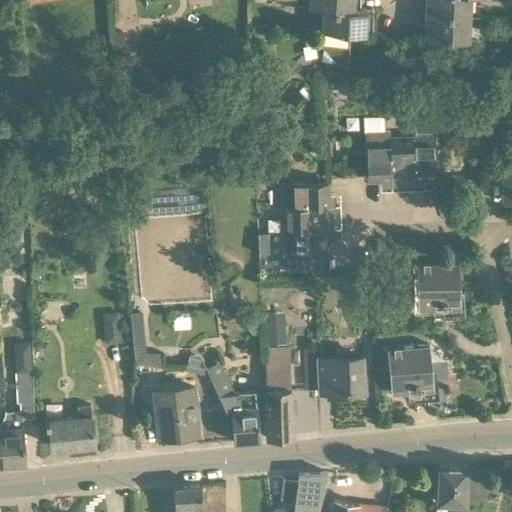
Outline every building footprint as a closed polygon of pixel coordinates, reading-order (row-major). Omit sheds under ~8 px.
[(306,0),(306,6),(320,7),(357,9),(357,0),(306,0)] [(423,0),(423,12),(468,14),(469,3),(468,0),(423,0)] [(372,10),(357,9),(320,7),(319,30),(322,30),(322,45),(336,62),(347,62),(348,32),(370,33),(372,10)] [(423,12),(422,36),(428,36),(467,38),(467,26),(468,14),(423,12)] [(138,60),(126,50),(118,59),(130,69),(138,60)] [(320,82),(320,99),(328,99),(329,83),(320,82)] [(0,112),(0,134),(0,135),(15,133),(12,111),(0,112)] [(36,149),(53,147),(48,115),(32,118),(36,149)] [(388,178),(388,136),(387,131),(384,131),(383,117),(364,117),(366,179),(388,178)] [(410,132),(410,136),(411,178),(412,178),(434,178),(433,138),(443,138),(442,119),(414,119),(414,132),(410,132)] [(255,136),(255,147),(267,146),(267,135),(255,136)] [(388,178),(388,184),(412,184),(412,178),(411,178),(410,136),(388,136),(388,178)] [(511,161),(501,162),(501,165),(505,165),(505,170),(501,170),(501,178),(507,177),(508,197),(511,197),(511,161)] [(284,207),(326,207),(326,205),(327,205),(326,182),(278,183),(278,207),(284,207)] [(186,189),(150,192),(152,210),(188,208),(186,192),(186,189)] [(326,207),(284,207),(285,229),(327,228),(327,229),(331,229),(331,206),(327,206),(326,206),(326,207)] [(87,231),(94,246),(108,239),(101,224),(87,231)] [(285,229),(281,229),(282,252),(287,252),(288,269),(310,268),(309,252),(327,251),(328,251),(328,239),(327,229),(327,228),(285,229)] [(259,233),(260,255),(270,254),(270,233),(259,233)] [(458,295),(457,262),(414,263),(415,308),(432,307),(458,306),(458,295)] [(332,282),(329,279),(324,279),(320,282),(320,287),(324,291),(328,291),(332,287),(332,282)] [(30,282),(29,296),(38,296),(38,282),(30,282)] [(154,360),(153,350),(141,350),(139,309),(126,310),(127,361),(154,360)] [(120,339),(119,310),(102,311),(103,340),(120,339)] [(248,319),(247,326),(252,333),(258,333),(259,320),(248,319)] [(278,331),(279,358),(287,357),(310,356),(309,330),(278,331)] [(431,389),(430,372),(427,344),(385,348),(389,393),(406,391),(431,389)] [(35,369),(36,345),(18,345),(17,368),(35,369)] [(200,367),(193,354),(189,355),(186,364),(200,367)] [(361,377),(360,354),(317,356),(318,392),(350,391),(350,393),(365,393),(364,377),(361,377)] [(288,391),(287,357),(279,358),(265,358),(266,391),(264,391),(265,438),(290,436),(289,391),(288,391)] [(219,360),(205,366),(218,395),(223,410),(228,409),(231,439),(231,441),(258,438),(257,436),(255,405),(254,391),(233,392),(219,360)] [(16,402),(33,400),(30,371),(14,372),(16,402)] [(156,435),(197,431),(191,377),(160,381),(160,387),(151,388),(156,435)] [(46,417),(50,446),(67,445),(68,456),(92,453),(88,405),(76,406),(77,414),(46,417)] [(0,420),(0,450),(1,465),(25,464),(21,412),(5,413),(5,412),(4,412),(4,415),(0,420)] [(438,466),(436,505),(449,505),(448,511),(464,511),(465,504),(476,505),(477,500),(486,500),(487,476),(478,469),(465,468),(465,467),(438,466)] [(315,511),(325,473),(297,474),(296,482),(283,480),(283,479),(282,478),(279,499),(293,501),(291,511),(315,511)] [(200,511),(200,485),(174,487),(174,511),(200,511)] [(332,499),(328,511),(384,511),(386,507),(332,499)]
